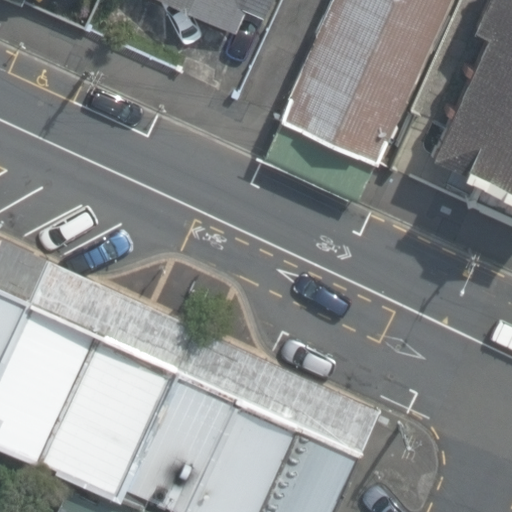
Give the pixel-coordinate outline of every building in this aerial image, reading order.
[(186,0),(231,19),(238,0),(241,0),(251,4),(252,0),(186,0)] [(317,0),(273,102),(376,147),(440,0),(317,0)] [(511,0),(472,0),(458,31),(476,39),(426,150),(487,178),(479,197),(511,212),(511,0)] [(0,360),(33,289),(0,273),(0,360)] [(333,511),(367,438),(33,289),(0,360),(0,437),(126,492),(133,485),(193,511),(333,511)] [(52,490),(42,511),(163,511),(96,483),(86,505),(52,490)]
